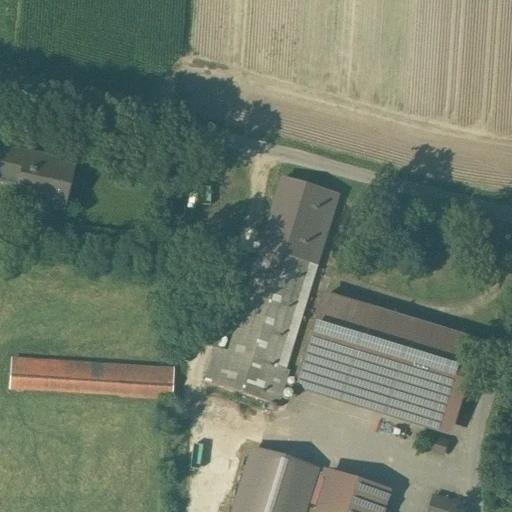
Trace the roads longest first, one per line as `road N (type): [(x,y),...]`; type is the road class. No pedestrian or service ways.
road 1 (unclassified): [(0,82),(511,220)]
road 2 (unknown): [(478,460),(212,412)]
road 3 (unclassified): [(511,337),(478,432),(478,511)]
